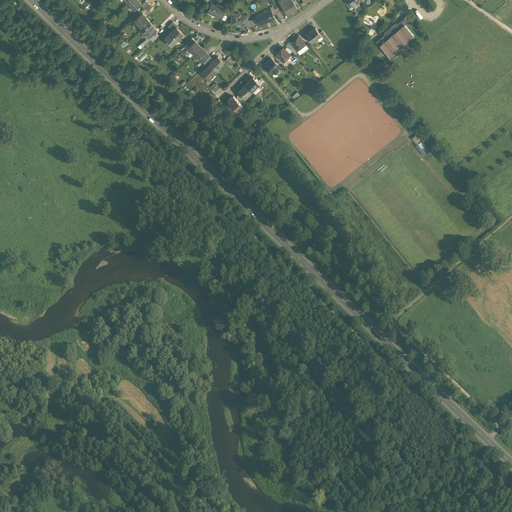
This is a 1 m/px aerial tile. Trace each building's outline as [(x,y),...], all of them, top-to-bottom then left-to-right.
[(141,3),(138,0),(130,0),(128,3),(135,11),(135,10),(138,7),(141,3)] [(292,0),(279,0),(278,1),(279,1),(280,0),(284,7),(283,8),(287,15),(291,12),(297,8),(297,9),(292,0)] [(349,1),(347,0),(345,0),(344,1),(349,9),(353,6),(349,1)] [(148,3),(144,7),(148,11),(152,7),(148,3)] [(222,19),(223,16),(225,11),(226,9),(211,3),(207,13),(222,19)] [(274,18),(273,16),(270,9),(256,15),(260,24),(274,18)] [(143,29),(150,22),(142,13),(135,20),(143,29)] [(241,14),(232,13),(231,24),(237,25),(237,24),(241,24),(241,26),(247,26),(247,18),(248,15),(241,15),(241,14)] [(405,17),(376,42),(379,46),(380,45),(389,56),(388,57),(391,60),(400,52),(398,49),(414,36),(405,25),(408,22),(405,17)] [(157,30),(150,22),(143,29),(144,28),(146,31),(145,32),(149,36),(154,33),(157,30)] [(177,26),(173,22),(168,26),(172,30),(176,27),(177,27),(177,26)] [(177,27),(176,27),(172,30),(170,33),(177,40),(183,34),(177,27)] [(319,32),(315,28),(306,35),(312,42),(321,35),(319,32)] [(172,45),(177,40),(170,33),(165,38),(172,45)] [(298,35),(290,41),(294,46),(297,51),(306,44),(298,35)] [(150,39),(148,37),(144,42),(143,41),(140,44),(142,47),(145,45),(150,39)] [(152,38),(150,39),(145,45),(147,47),(154,40),(152,38)] [(124,40),(120,44),(127,51),(131,47),(124,40)] [(189,48),(195,54),(202,48),(195,41),(189,48)] [(289,53),(283,47),(276,54),(283,61),(290,55),(290,54),(289,53)] [(195,54),(202,61),(209,55),(208,54),(202,48),(195,54)] [(212,58),(209,55),(202,61),(206,65),(212,58)] [(218,56),(210,63),(217,70),(221,67),(219,65),(223,61),(218,56)] [(279,66),(271,58),(264,65),(264,66),(270,72),(272,73),(274,71),(275,73),(278,70),(277,68),(279,66)] [(217,70),(210,63),(201,72),(208,79),(217,70)] [(256,68),(253,71),(258,77),(261,74),(256,68)] [(312,72),(320,79),(323,76),(315,69),(312,72)] [(258,82),(253,77),(245,85),(246,85),(251,91),(257,86),(259,83),(258,82)] [(261,78),(258,82),(259,83),(261,85),(262,84),(266,88),(268,86),(261,78)] [(215,83),(211,87),(215,92),(219,88),(215,83)] [(246,85),(242,89),(241,88),(238,92),(239,93),(243,97),(246,94),(248,96),(252,91),(251,91),(246,85)] [(257,86),(251,91),(252,91),(256,96),(261,90),(257,86)] [(264,94),(261,90),(256,96),(259,99),(264,94)] [(243,105),(233,96),(231,98),(231,97),(228,99),(229,100),(228,101),(230,103),(236,109),(237,111),(239,112),(242,109),(241,107),(240,107),(243,105)] [(236,109),(230,103),(227,105),(234,111),(236,109)] [(415,135),(412,138),(416,144),(420,141),(415,135)] [(423,155),(430,151),(423,140),(416,144),(423,155)]
